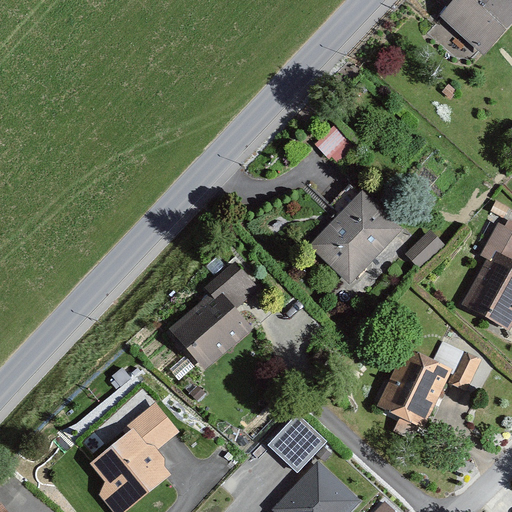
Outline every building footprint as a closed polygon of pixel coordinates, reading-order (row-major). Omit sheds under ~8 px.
[(469,42),(510,0),(438,0),(432,6),(469,42)] [(328,126),(320,147),(341,155),(349,133),(328,126)] [(309,242),(340,271),(389,219),(359,190),(309,242)] [(416,261),(442,244),(434,232),(408,250),(416,261)] [(458,298),(502,319),(511,297),(511,260),(483,246),(458,298)] [(198,350),(243,317),(222,288),(176,321),(198,350)] [(380,395),(415,413),(444,358),(409,340),(380,395)] [(165,422),(149,398),(130,411),(146,435),(165,422)] [(82,471),(110,503),(159,460),(131,428),(82,471)] [(254,510),(255,511),(340,511),(352,500),(304,456),(254,510)] [(399,511),(383,497),(369,511),(399,511)]
